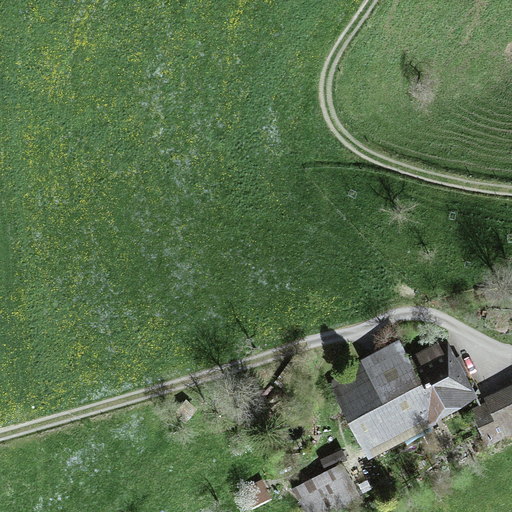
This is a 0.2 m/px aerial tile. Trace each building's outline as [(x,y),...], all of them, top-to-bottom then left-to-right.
[(423,411),(472,385),(457,357),(447,362),(437,342),(409,358),(400,341),(339,374),(347,388),(339,393),(363,438),(421,407),(423,411)] [(294,400),(290,400),(277,383),(261,396),(270,408),(268,411),(266,415),(265,419),(264,423),(264,427),(265,431),(267,435),(269,439),(272,442),(275,444),(279,446),(283,447),(287,448),(291,448),(295,447),(299,446),(303,443),(306,441),(308,437),(310,434),(312,430),(312,425),(312,421),(312,417),(310,413),(308,410),(305,406),(302,404),(298,402),(294,400)] [(487,439),(511,427),(511,392),(473,411),(487,439)] [(313,511),(323,511),(356,494),(341,467),(301,489),(313,511)] [(262,480),(247,487),(250,493),(246,495),(251,506),(270,496),(262,480)]
